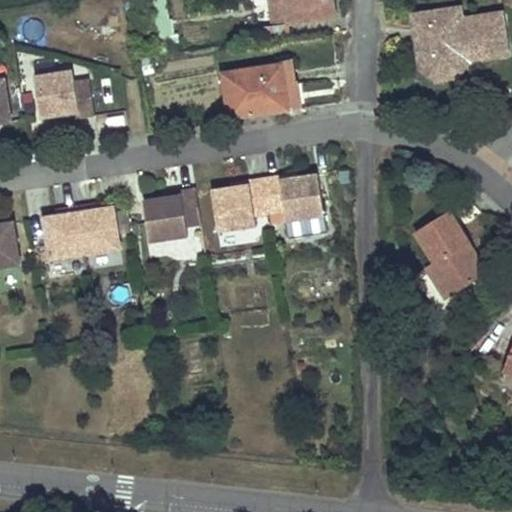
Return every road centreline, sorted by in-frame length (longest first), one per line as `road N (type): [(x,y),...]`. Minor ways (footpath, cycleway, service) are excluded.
road 1 (residential): [(371,511),(367,128)]
road 2 (residential): [(0,181),(367,128)]
road 3 (unclassified): [(316,511),(0,477)]
road 4 (residential): [(367,128),(368,0)]
road 5 (residential): [(367,128),(426,143),(479,172)]
